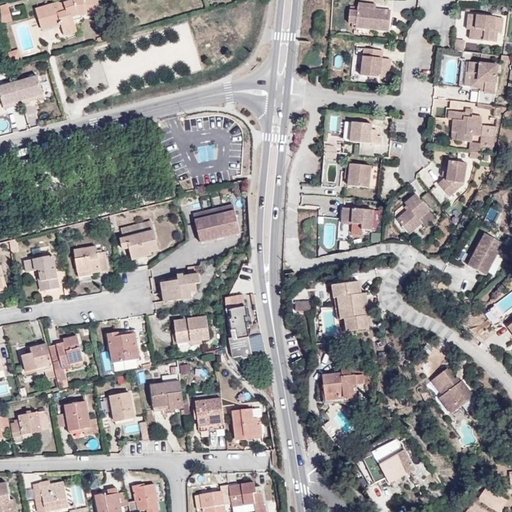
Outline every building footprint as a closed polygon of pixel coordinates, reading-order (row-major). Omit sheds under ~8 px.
[(99,14),(97,0),(73,0),(64,3),(67,11),(58,14),(56,9),(55,10),(53,4),(36,9),(42,30),(61,25),(64,34),(77,30),(74,21),(73,17),(78,16),(82,15),(99,14)] [(67,11),(64,3),(53,4),(55,10),(56,9),(58,14),(67,11)] [(391,11),(375,9),(358,7),(357,11),(356,24),(356,28),(389,31),(391,11)] [(349,23),(356,24),(357,11),(350,10),(349,23)] [(1,16),(2,24),(12,21),(10,14),(1,16)] [(497,32),(494,32),(496,17),(469,15),(468,25),(471,26),(471,30),(470,39),(496,42),(497,32)] [(502,33),(503,18),(496,17),(494,32),(497,32),(502,33)] [(455,41),(454,51),(463,52),(464,52),(465,42),(455,41)] [(383,51),(364,49),(363,57),(353,56),(351,80),(361,81),(361,76),(389,79),(390,66),(382,65),(382,59),(383,51)] [(21,60),(19,50),(8,53),(11,63),(21,60)] [(462,59),(470,60),(471,52),(464,52),(463,52),(462,59)] [(498,65),(460,62),(458,86),(485,88),(485,93),(479,92),(478,104),(494,106),(498,65)] [(38,76),(16,82),(21,101),(22,104),(23,106),(31,103),(30,101),(30,99),(43,95),(38,76)] [(21,101),(16,82),(0,86),(0,96),(3,106),(21,101)] [(21,101),(3,106),(4,109),(22,104),(21,101)] [(466,103),(451,101),(450,109),(465,110),(465,109),(466,103)] [(449,111),(449,119),(454,120),(452,133),(458,133),(457,141),(470,142),(471,142),(472,136),(479,137),(481,116),(472,116),(472,117),(465,117),(465,112),(449,111)] [(351,142),(353,123),(345,122),(343,139),(346,142),(351,142)] [(372,125),(353,123),(351,142),(360,143),(370,144),(372,130),(372,125)] [(377,131),(372,130),(370,144),(374,145),(381,145),(381,137),(377,136),(377,131)] [(481,136),(480,143),(480,145),(493,146),(493,137),(481,136)] [(471,142),(470,142),(469,153),(479,154),(480,145),(480,143),(471,142)] [(370,144),(360,143),(359,155),(373,156),(374,145),(370,144)] [(445,179),(439,184),(450,197),(464,184),(467,164),(450,161),(448,173),(447,181),(445,179)] [(324,184),(340,183),(340,162),(324,162),(324,184)] [(371,166),(350,164),(349,179),(348,186),(369,188),(371,166)] [(447,199),(436,186),(431,191),(442,203),(447,199)] [(430,211),(416,194),(405,204),(407,206),(405,208),(407,211),(397,220),(409,234),(422,223),(419,220),(430,211)] [(430,207),(436,202),(429,194),(423,199),(430,207)] [(210,217),(235,211),(233,205),(194,214),(196,220),(210,217)] [(343,208),(342,223),(352,224),(363,225),(362,230),(372,231),(374,211),(343,208)] [(240,233),(235,211),(210,217),(196,220),(201,242),(240,233)] [(430,211),(419,220),(422,223),(425,226),(435,217),(430,211)] [(151,252),(159,250),(151,221),(121,229),(123,237),(120,238),(123,249),(130,248),(132,257),(151,252)] [(363,225),(352,224),(351,233),(362,234),(362,230),(363,225)] [(468,265),(485,275),(503,242),(486,233),(468,265)] [(97,252),(97,246),(74,250),(79,277),(93,275),(92,272),(108,270),(105,251),(97,252)] [(59,287),(53,255),(25,261),(27,272),(40,269),(44,290),(59,287)] [(197,291),(196,283),(200,282),(199,274),(202,266),(188,268),(189,275),(183,276),(184,279),(161,282),(164,302),(192,298),(191,292),(197,291)] [(359,282),(333,286),(334,298),(338,298),(341,319),(345,319),(346,331),(369,328),(367,314),(369,314),(366,293),(361,294),(359,282)] [(234,340),(229,340),(233,357),(241,356),(244,358),(250,357),(252,354),(266,351),(262,334),(249,336),(247,325),(252,324),(251,315),(247,316),(243,295),(226,297),(227,310),(230,310),(231,318),(230,318),(234,340)] [(296,301),(296,311),(311,310),(311,301),(296,301)] [(207,316),(174,320),(176,333),(177,343),(178,343),(178,345),(190,344),(190,345),(202,343),(202,340),(209,339),(207,316)] [(108,334),(113,363),(139,358),(135,333),(119,336),(118,332),(108,334)] [(83,361),(77,335),(64,339),(65,342),(49,346),(54,369),(62,368),(63,369),(64,369),(71,367),(70,364),(83,361)] [(52,365),(47,343),(31,347),(32,353),(22,355),(26,372),(52,365)] [(64,369),(63,369),(62,368),(54,369),(58,382),(67,380),(64,369)] [(323,376),(325,400),(354,396),(352,384),(364,383),(363,374),(351,375),(350,369),(341,370),(342,374),(323,376)] [(439,397),(452,414),(474,396),(462,380),(460,382),(456,377),(454,379),(447,369),(432,380),(443,395),(439,397)] [(181,381),(150,385),(153,407),(170,405),(170,409),(184,408),(181,381)] [(130,392),(111,396),(115,421),(134,418),(130,392)] [(224,423),(221,398),(196,401),(199,426),(224,423)] [(86,401),(65,405),(67,413),(58,415),(60,427),(69,426),(69,430),(84,428),(85,432),(85,434),(98,432),(96,418),(90,420),(86,401)] [(253,418),(252,408),(233,411),(236,440),(246,439),(246,436),(262,434),(260,421),(258,422),(254,422),(253,418)] [(46,411),(19,415),(20,419),(14,420),(15,422),(10,423),(14,442),(33,439),(32,433),(41,431),(41,429),(49,428),(46,411)] [(10,430),(8,417),(0,417),(0,438),(4,438),(2,432),(10,430)] [(225,428),(224,423),(199,426),(200,431),(225,428)] [(372,447),(354,457),(371,485),(385,478),(388,483),(416,469),(395,431),(371,445),(372,447)] [(69,507),(64,481),(41,486),(45,508),(46,511),(69,507)] [(231,497),(232,506),(254,503),(255,511),(266,511),(266,507),(265,507),(262,486),(255,487),(255,482),(237,485),(237,483),(229,484),(229,485),(229,486),(231,497)] [(9,500),(6,483),(0,483),(0,511),(14,511),(12,500),(9,500)] [(45,508),(41,486),(40,486),(40,483),(33,485),(38,509),(45,508)] [(147,511),(158,511),(156,498),(157,498),(155,484),(145,486),(144,484),(133,486),(136,501),(128,502),(130,511),(139,511),(147,509),(147,511)] [(229,485),(221,486),(221,491),(195,495),(197,509),(206,507),(207,511),(225,511),(223,498),(231,497),(229,486),(229,485)] [(479,497),(499,511),(503,506),(507,501),(487,486),(479,497)] [(122,511),(121,506),(129,504),(126,491),(118,493),(117,488),(108,490),(109,495),(106,496),(105,493),(96,495),(98,511),(122,511)] [(486,511),(473,502),(471,504),(465,511),(486,511)]
